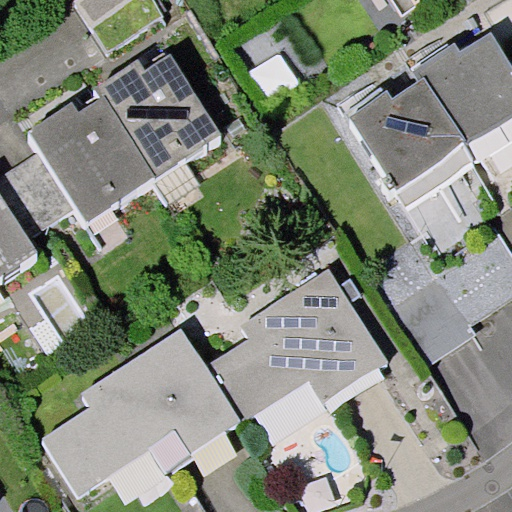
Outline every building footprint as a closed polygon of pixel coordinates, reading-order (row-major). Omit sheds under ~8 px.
[(29,0),(35,8),(48,0),(29,0)] [(84,0),(70,10),(86,35),(140,0),(84,0)] [(140,0),(86,35),(102,60),(157,25),(140,0)] [(446,0),(404,0),(417,19),(446,0)] [(485,54),(454,73),(449,65),(412,88),(418,97),(459,161),(511,127),(511,84),(507,88),(485,54)] [(92,104),(99,115),(141,180),(167,163),(175,175),(216,149),(165,72),(140,88),(133,77),(92,104)] [(381,108),(345,132),(383,190),(375,195),(385,209),(459,161),(418,97),(387,117),(381,108)] [(67,120),(26,147),(35,161),(9,178),(45,233),(70,216),(75,223),(101,206),(109,218),(149,192),(141,180),(99,115),(75,131),(67,120)] [(9,178),(0,183),(0,289),(33,268),(20,249),(45,233),(9,178)] [(467,337),(461,328),(511,295),(511,268),(489,234),(439,266),(444,274),(381,315),(416,370),(467,337)] [(247,351),(200,381),(234,435),(304,390),(319,414),(382,373),(323,282),(238,338),(247,351)] [(160,483),(234,435),(200,381),(175,344),(79,406),(88,420),(40,451),(75,504),(145,459),(160,483)]
